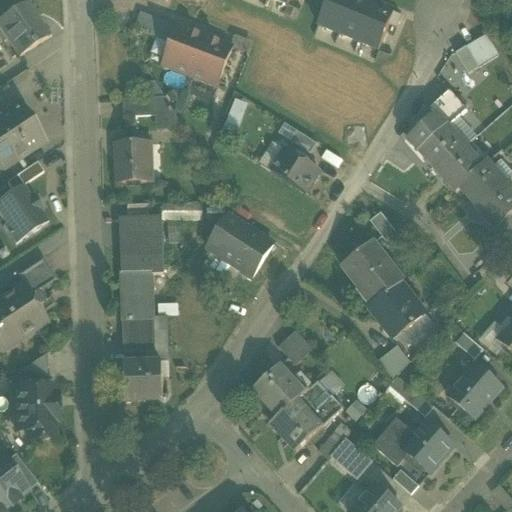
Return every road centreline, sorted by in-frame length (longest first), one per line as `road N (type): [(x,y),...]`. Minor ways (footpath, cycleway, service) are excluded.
road 1 (unclassified): [(78,0),(95,497)]
road 2 (residential): [(432,0),(439,41),(429,67),(200,416)]
road 3 (residential): [(95,497),(200,416)]
road 4 (residential): [(291,511),(200,416)]
